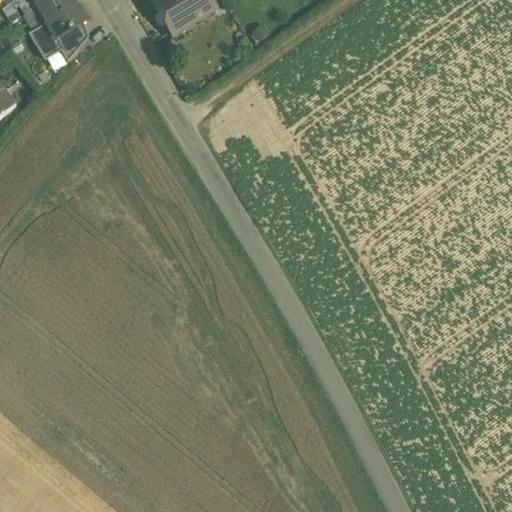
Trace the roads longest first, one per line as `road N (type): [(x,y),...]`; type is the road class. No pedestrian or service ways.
road 1 (tertiary): [(107,0),(392,511)]
road 2 (track): [(181,123),(350,0)]
